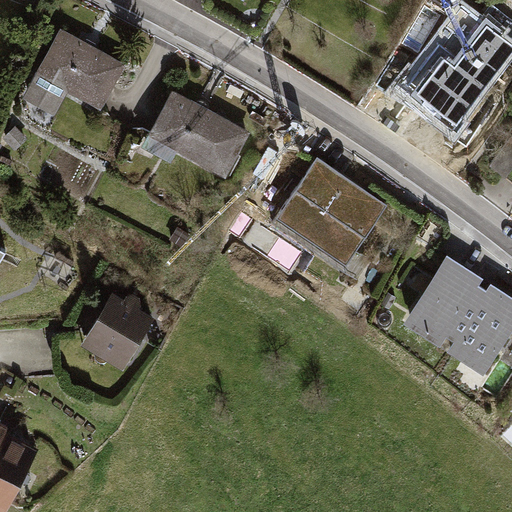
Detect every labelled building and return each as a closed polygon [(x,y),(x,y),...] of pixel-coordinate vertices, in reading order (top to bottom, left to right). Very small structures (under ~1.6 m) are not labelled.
[(462,116),(511,50),(511,18),(492,3),(479,18),(459,3),(397,83),(457,130),(465,118),(462,116)] [(99,105),(121,64),(62,32),(40,72),(42,73),(30,95),(53,108),(65,86),(99,105)] [(247,132),(174,93),(152,133),(176,146),(224,173),(247,132)] [(176,146),(152,133),(146,143),(170,156),(176,146)] [(511,161),(511,134),(490,163),(503,174),(511,161)] [(317,155),(314,161),(381,206),(385,201),(317,155)] [(314,161),(272,221),(275,223),(276,221),(310,244),(313,240),(344,261),(339,267),(342,269),(388,203),(385,201),(381,206),(314,161)] [(276,221),(275,223),(339,267),(344,261),(313,240),(310,244),(276,221)] [(183,225),(180,230),(188,234),(191,230),(183,225)] [(188,234),(180,230),(175,241),(183,245),(188,234)] [(480,278),(448,258),(409,319),(441,340),(446,331),(457,338),(451,346),(483,367),(499,342),(505,333),(511,321),(511,298),(491,285),(487,290),(477,283),(480,278)] [(124,300),(112,293),(87,336),(126,360),(152,317),(136,308),(138,304),(139,301),(137,297),(134,294),(129,295),(126,297),(124,300)] [(446,331),(441,340),(438,343),(449,350),(451,346),(457,338),(446,331)] [(511,337),(505,333),(499,342),(506,345),(511,337)] [(0,498),(4,501),(32,448),(2,432),(5,427),(0,424),(0,498)]
